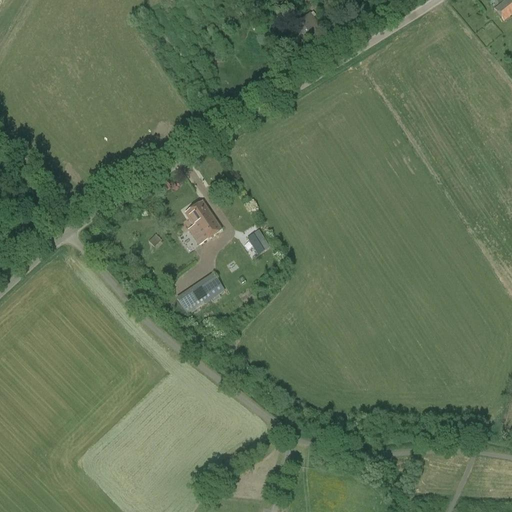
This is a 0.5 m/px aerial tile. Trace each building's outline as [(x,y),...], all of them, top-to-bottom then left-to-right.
[(504,24),(511,16),(511,2),(510,0),(505,0),(494,10),(504,24)] [(321,28),(310,14),(294,26),(305,41),(321,28)] [(202,203),(185,215),(194,228),(189,231),(193,237),(198,233),(204,243),(221,231),(202,203)] [(259,233),(248,240),(258,256),(269,249),(259,233)] [(193,289),(184,295),(176,301),(187,316),(195,311),(204,305),(207,310),(228,296),(213,275),(193,289)]
